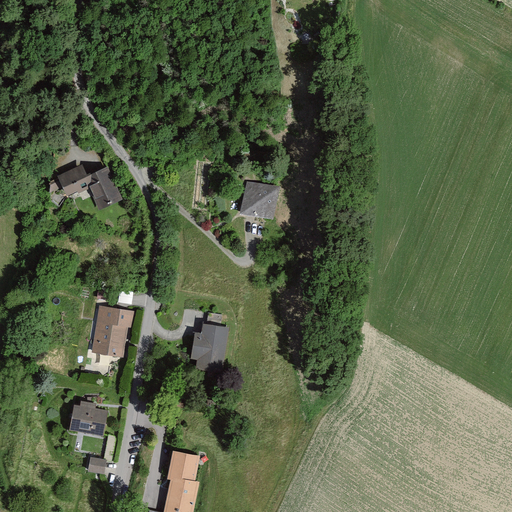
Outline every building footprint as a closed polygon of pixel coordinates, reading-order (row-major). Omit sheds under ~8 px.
[(100,156),(55,176),(65,197),(89,187),(98,208),(119,199),(100,156)] [(281,186),(248,184),(242,213),(244,215),(256,217),(270,217),(281,186)] [(134,291),(120,289),(118,302),(132,304),(134,291)] [(112,292),(99,290),(97,298),(110,300),(112,292)] [(130,312),(98,307),(90,353),(122,359),(130,312)] [(230,330),(188,326),(183,373),(226,377),(230,330)] [(80,406),(74,404),(69,431),(103,437),(108,411),(95,408),(96,404),(81,401),(80,406)] [(116,437),(106,435),(101,457),(112,460),(116,437)] [(200,456),(175,451),(168,478),(171,481),(164,511),(193,511),(199,482),(196,481),(200,456)] [(91,457),(88,471),(100,473),(104,474),(106,459),(91,457)]
